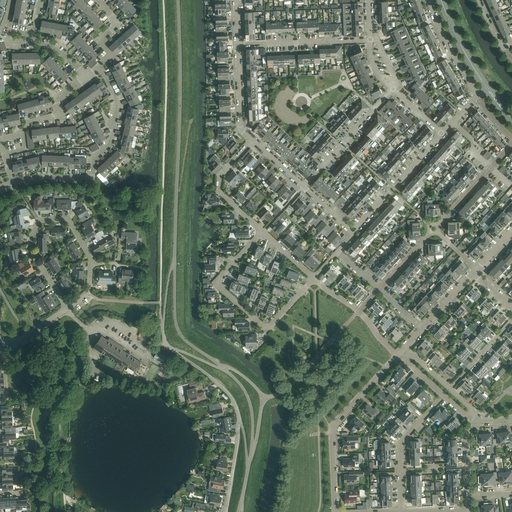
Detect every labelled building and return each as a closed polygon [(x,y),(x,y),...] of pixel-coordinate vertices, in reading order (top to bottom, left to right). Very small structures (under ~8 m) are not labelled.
[(82,0),(80,0),(74,6),(78,10),(85,3),(82,0)] [(127,0),(123,0),(118,5),(122,9),(129,2),(127,0)] [(129,2),(122,9),(125,13),(133,6),(129,2)] [(497,2),(489,6),(491,11),(499,7),(497,2)] [(85,3),(78,10),(81,14),(89,7),(85,3)] [(421,4),(412,7),(414,12),(423,9),(421,4)] [(133,6),(125,13),(129,17),(136,10),(133,6)] [(213,13),(213,14),(225,14),(225,11),(226,11),(226,8),(227,8),(227,6),(215,6),(215,8),(215,13),(213,13)] [(89,7),(81,14),(85,18),(92,11),(89,7)] [(499,7),(491,11),(493,16),(501,12),(499,7)] [(423,9),(414,12),(416,18),(425,14),(423,9)] [(92,11),(85,18),(88,22),(96,15),(92,11)] [(501,12),(493,16),(496,21),(503,17),(501,12)] [(225,14),(213,14),(213,15),(215,15),(216,20),(216,22),(228,22),(228,19),(227,19),(227,16),(225,16),(225,14)] [(425,14),(416,18),(418,23),(419,26),(426,23),(425,20),(427,20),(425,14)] [(96,15),(88,22),(92,26),(99,19),(96,15)] [(503,17),(496,21),(498,26),(506,22),(503,17)] [(99,19),(92,26),(96,30),(103,23),(99,19)] [(214,29),(214,30),(226,30),(226,27),(227,27),(227,24),(228,24),(228,22),(216,22),(216,24),(216,29),(214,29)] [(389,22),(380,23),(380,25),(384,25),(384,32),(385,35),(394,30),(393,27),(392,22),(388,22),(389,22)] [(506,22),(498,26),(500,31),(508,27),(506,22)] [(426,23),(419,26),(420,29),(423,34),(431,30),(429,25),(427,26),(426,23)] [(134,25),(130,29),(137,36),(141,32),(134,25)] [(394,30),(385,35),(386,37),(392,34),(394,38),(407,32),(404,26),(394,30)] [(508,27),(500,31),(503,36),(510,32),(508,27)] [(130,29),(126,32),(133,40),(137,36),(130,29)] [(226,30),(214,30),(214,31),(216,31),(216,36),(217,36),(217,38),(228,38),(228,35),(227,36),(227,32),(226,33),(226,30)] [(431,30),(423,34),(425,39),(434,35),(431,30)] [(126,32),(122,36),(129,43),(133,40),(126,32)] [(389,44),(391,46),(410,37),(407,32),(394,38),(395,41),(389,44)] [(71,41),(75,45),(83,39),(79,34),(71,41)] [(434,35),(425,39),(427,44),(436,40),(434,35)] [(122,36),(118,40),(125,47),(129,43),(122,36)] [(410,37),(391,46),(392,49),(398,46),(399,49),(412,43),(410,37)] [(215,45),(215,46),(227,46),(226,43),(228,43),(228,40),(229,40),(228,38),(217,38),(217,40),(216,40),(217,45),(215,45)] [(83,39),(75,45),(79,49),(86,43),(83,39)] [(118,40),(114,43),(121,51),(125,47),(118,40)] [(436,40),(427,44),(430,48),(438,44),(436,40)] [(86,43),(79,49),(83,53),(90,46),(86,43)] [(121,51),(114,43),(110,47),(117,54),(121,51)] [(395,55),(396,58),(415,49),(412,43),(399,49),(401,53),(395,55)] [(438,44),(430,48),(432,53),(441,49),(438,44)] [(351,48),(354,55),(362,51),(360,46),(357,48),(356,45),(351,48)] [(90,46),(83,53),(86,57),(94,50),(90,46)] [(227,46),(215,46),(215,47),(217,47),(217,52),(217,54),(229,54),(229,51),(228,52),(228,48),(227,49),(227,46)] [(415,49),(396,58),(397,61),(403,58),(405,61),(418,55),(415,49)] [(441,49),(432,53),(432,54),(434,59),(436,61),(442,58),(441,56),(443,54),(441,49)] [(94,50),(86,57),(90,61),(91,61),(93,59),(98,55),(94,50)] [(350,57),(352,61),(360,58),(359,55),(363,53),(362,51),(354,55),(350,57)] [(215,61),(215,62),(227,62),(227,59),(228,59),(228,56),(229,56),(229,54),(217,54),(217,56),(217,61),(215,61)] [(43,63),(46,67),(54,61),(51,57),(52,58),(54,56),(53,55),(50,57),(43,63)] [(400,67),(401,70),(421,61),(418,55),(405,61),(406,64),(400,67)] [(360,58),(352,61),(355,66),(366,61),(365,59),(362,60),(360,58)] [(442,58),(436,61),(437,64),(440,69),(448,64),(445,59),(443,61),(442,58)] [(54,61),(46,67),(50,71),(60,63),(58,61),(56,63),(57,64),(54,61)] [(366,61),(355,66),(357,71),(365,67),(364,65),(367,63),(366,61)] [(421,61),(401,70),(403,72),(409,69),(410,73),(423,67),(421,61)] [(227,62),(215,62),(215,63),(217,63),(218,68),(218,70),(230,70),(230,67),(229,67),(229,64),(227,64),(227,62)] [(60,63),(50,71),(54,75),(61,69),(58,65),(60,66),(61,64),(60,63)] [(110,67),(113,72),(122,68),(119,63),(110,67)] [(448,64),(440,69),(443,74),(451,69),(448,64)] [(365,67),(357,71),(359,75),(370,70),(369,68),(366,69),(365,67)] [(406,79),(407,81),(416,77),(426,73),(423,67),(410,73),(412,76),(406,79)] [(122,68),(113,72),(115,77),(124,73),(122,68)] [(61,69),(54,75),(57,79),(67,71),(65,69),(64,71),(65,72),(64,72),(61,69)] [(451,69),(443,74),(445,78),(454,74),(451,69)] [(216,77),(216,78),(228,78),(228,75),(229,75),(229,72),(230,72),(230,70),(218,70),(218,72),(218,77),(216,77)] [(370,70),(359,75),(361,80),(369,76),(368,74),(371,72),(370,70)] [(67,71),(57,79),(61,84),(69,77),(68,76),(68,77),(65,73),(67,74),(69,72),(67,71)] [(124,73),(115,77),(118,82),(127,77),(124,73)] [(454,74),(445,78),(448,83),(456,78),(454,74)] [(127,77),(118,82),(120,87),(129,82),(132,81),(129,76),(127,77)] [(369,76),(361,80),(363,85),(375,79),(374,77),(370,79),(369,76)] [(416,77),(407,81),(408,84),(413,89),(411,92),(413,93),(419,87),(421,84),(417,80),(416,77)] [(228,78),(216,78),(216,79),(218,79),(218,84),(219,84),(219,86),(230,86),(230,83),(229,83),(229,80),(228,81),(228,78)] [(456,78),(448,83),(451,88),(459,83),(456,78)] [(375,79),(363,85),(365,89),(373,85),(372,83),(376,81),(375,79)] [(101,80),(96,83),(102,92),(107,88),(101,80)] [(129,82),(120,87),(123,92),(124,91),(132,87),(129,82)] [(96,83),(92,87),(98,95),(102,92),(96,83)] [(459,83),(451,88),(453,92),(462,88),(459,83)] [(373,85),(365,89),(368,94),(372,92),(380,88),(379,86),(374,88),(373,85)] [(124,91),(126,96),(135,91),(133,86),(132,87),(124,91)] [(217,93),(217,94),(229,94),(229,91),(230,91),(230,88),(231,88),(230,86),(219,86),(219,88),(218,88),(219,93),(217,93)] [(92,87),(87,90),(93,98),(98,95),(92,87)] [(419,87),(413,93),(415,95),(412,98),(414,100),(422,90),(419,87)] [(372,92),(375,99),(380,97),(379,94),(382,93),(380,88),(372,92)] [(462,88),(453,92),(458,100),(464,96),(462,94),(465,93),(462,88)] [(87,90),(83,93),(89,101),(93,98),(87,90)] [(422,90),(414,100),(416,101),(418,98),(420,100),(426,94),(422,90)] [(135,91),(126,96),(129,101),(138,96),(135,91)] [(83,93),(79,96),(84,104),(89,101),(83,93)] [(229,94),(217,94),(217,95),(219,95),(219,100),(219,102),(231,102),(231,99),(230,99),(230,96),(229,96),(229,94)] [(426,94),(420,100),(422,102),(420,105),(421,106),(430,97),(426,94)] [(50,96),(44,98),(47,107),(52,106),(50,96)] [(79,96),(74,99),(80,107),(84,104),(79,96)] [(138,96),(129,101),(131,106),(140,101),(138,96)] [(430,97),(421,106),(423,108),(426,105),(428,107),(434,101),(430,97)] [(74,99),(70,102),(76,111),(80,107),(74,99)] [(361,99),(357,104),(364,110),(366,112),(370,108),(361,99)] [(379,112),(383,115),(396,101),(394,100),(392,103),(389,100),(379,112)] [(396,101),(383,115),(387,119),(397,108),(395,105),(397,103),(396,101)] [(76,111),(70,102),(65,106),(71,114),(76,111)] [(217,109),(217,110),(229,110),(229,107),(230,107),(230,104),(231,104),(231,102),(219,102),(219,104),(219,109),(217,109)] [(26,113),(24,103),(18,105),(21,114),(26,113)] [(447,103),(443,107),(450,114),(454,109),(447,103)] [(357,104),(354,108),(361,114),(364,110),(357,104)] [(397,108),(387,119),(391,123),(404,109),(402,107),(400,110),(397,108)] [(443,107),(440,111),(447,118),(450,114),(443,107)] [(354,108),(350,112),(357,118),(361,114),(354,108)] [(404,109),(391,123),(395,126),(405,115),(402,113),(405,110),(404,109)] [(229,110),(217,110),(217,111),(219,111),(220,116),(220,118),(232,118),(232,115),(231,115),(231,112),(229,112),(229,110)] [(440,111),(436,115),(443,122),(447,118),(440,111)] [(471,118),(475,122),(482,115),(478,111),(471,118)] [(343,112),(339,117),(346,123),(350,119),(346,116),(346,115),(343,112)] [(350,112),(346,115),(346,116),(350,119),(353,122),(357,118),(350,112)] [(85,118),(87,124),(96,119),(94,114),(85,118)] [(259,114),(249,115),(249,116),(250,126),(256,123),(259,121),(259,120),(259,114)] [(373,119),(375,120),(382,127),(385,129),(390,123),(388,121),(386,122),(377,114),(373,119)] [(405,115),(395,126),(399,130),(411,116),(410,115),(408,117),(405,115)] [(443,122),(436,115),(432,119),(439,126),(443,122)] [(482,115),(475,122),(478,126),(485,119),(482,115)] [(411,116),(399,130),(403,134),(413,122),(410,120),(413,117),(411,116)] [(339,117),(336,121),(343,127),(346,123),(339,117)] [(220,120),(218,121),(218,126),(220,126),(230,126),(230,123),(231,123),(231,120),(232,120),(232,118),(220,118),(220,120)] [(96,119),(87,124),(90,128),(99,124),(96,119)] [(330,123),(332,124),(339,131),(343,127),(336,121),(334,119),(330,123)] [(485,119),(478,126),(482,130),(489,123),(485,119)] [(375,120),(372,124),(379,131),(382,127),(375,120)] [(259,121),(256,123),(250,126),(257,133),(258,134),(264,127),(260,123),(259,121)] [(489,123),(482,130),(485,134),(492,127),(489,123)] [(99,124),(90,128),(92,133),(101,129),(99,124)] [(339,131),(332,124),(328,129),(335,135),(339,131)] [(372,124),(368,128),(375,135),(379,131),(372,124)] [(426,126),(422,130),(429,136),(433,132),(426,126)] [(264,127),(258,134),(262,137),(268,130),(264,127)] [(492,127),(485,134),(489,138),(496,131),(492,127)] [(364,132),(368,135),(371,139),(372,138),(375,135),(368,128),(364,132)] [(101,129),(92,133),(94,138),(103,134),(101,129)] [(217,133),(217,134),(217,138),(221,142),(220,143),(223,146),(228,141),(224,138),(225,137),(227,137),(228,136),(228,129),(218,129),(218,133),(217,133)] [(268,130),(262,137),(266,141),(272,134),(268,130)] [(422,130),(419,134),(426,140),(429,136),(422,130)] [(326,131),(322,135),(329,142),(333,137),(326,131)] [(496,131),(489,138),(493,142),(500,135),(496,131)] [(457,132),(453,136),(460,142),(464,138),(457,132)] [(103,134),(94,138),(97,143),(106,139),(103,134)] [(122,139),(132,142),(135,142),(137,137),(134,136),(124,134),(122,139)] [(272,134),(266,141),(269,144),(270,145),(276,138),(272,134)] [(419,134),(415,138),(422,144),(426,140),(419,134)] [(322,135),(319,139),(325,146),(329,142),(322,135)] [(368,135),(364,139),(371,146),(375,141),(372,138),(371,139),(368,135)] [(500,135),(493,142),(496,146),(503,139),(500,135)] [(453,136),(449,140),(456,146),(460,142),(453,136)] [(232,137),(228,142),(230,144),(227,147),(233,152),(239,145),(234,140),(235,139),(232,137)] [(276,138),(270,145),(271,145),(274,148),(280,141),(276,138)] [(415,138),(412,142),(411,142),(416,146),(418,149),(422,144),(415,138)] [(319,139),(315,143),(322,150),(322,149),(325,146),(319,139)] [(364,139),(360,143),(367,150),(371,146),(364,139)] [(409,139),(405,144),(412,150),(416,146),(411,142),(412,142),(409,139)] [(503,139),(496,146),(500,150),(507,143),(503,139)] [(456,146),(449,140),(446,144),(453,150),(456,146)] [(280,141),(274,148),(278,152),(284,145),(280,141)] [(315,143),(311,147),(319,154),(322,150),(322,149),(322,150),(315,143)] [(360,143),(357,147),(364,154),(367,150),(360,143)] [(405,144),(401,148),(408,154),(412,150),(405,144)] [(453,150),(446,144),(442,148),(449,154),(453,150)] [(284,145),(278,152),(281,155),(282,156),(288,149),(284,145)] [(396,150),(398,152),(405,158),(408,154),(401,148),(400,146),(396,150)] [(319,154),(311,147),(307,151),(315,158),(319,154)] [(364,154),(357,147),(353,151),(360,158),(364,154)] [(442,148),(438,152),(445,158),(449,154),(442,148)] [(245,165),(246,165),(254,157),(250,153),(253,151),(250,149),(242,158),(244,160),(243,161),(246,164),(245,165)] [(288,149),(282,156),(282,157),(283,156),(286,159),(292,152),(288,149)] [(118,151),(114,154),(121,162),(125,158),(118,151)] [(292,152),(286,159),(290,163),(296,156),(292,152)] [(398,152),(394,155),(401,162),(405,158),(398,152)] [(438,152),(435,156),(442,162),(445,158),(438,152)] [(114,154),(110,158),(117,166),(121,162),(114,154)] [(214,154),(209,161),(212,164),(209,168),(215,173),(221,167),(218,164),(221,160),(214,154)] [(351,154),(347,158),(354,164),(358,160),(351,154)] [(394,155),(390,159),(397,166),(401,162),(394,155)] [(296,156),(290,163),(293,166),(294,167),(300,160),(296,156)] [(435,156),(431,160),(438,166),(442,162),(435,156)] [(254,157),(246,165),(246,166),(247,165),(250,168),(251,167),(253,169),(262,159),(260,157),(257,160),(254,157)] [(110,158),(106,162),(113,169),(117,166),(110,158)] [(347,158),(343,162),(350,168),(354,164),(347,158)] [(262,159),(253,169),(255,171),(254,172),(257,175),(257,176),(265,167),(262,164),(264,161),(262,159)] [(390,159),(387,163),(394,170),(397,166),(390,159)] [(300,160),(294,167),(294,168),(295,167),(298,170),(304,163),(300,160)] [(431,160),(427,164),(434,170),(438,166),(431,160)] [(106,162),(102,165),(109,173),(113,169),(106,162)] [(343,162),(340,166),(347,172),(350,168),(343,162)] [(304,163),(298,170),(302,174),(308,167),(304,163)] [(387,163),(383,167),(390,174),(394,170),(387,163)] [(427,164),(424,168),(431,174),(434,170),(427,164)] [(109,173),(102,165),(98,169),(105,177),(109,173)] [(339,165),(336,169),(343,176),(347,172),(340,166),(339,165)] [(390,174),(383,167),(381,165),(377,169),(380,171),(377,174),(382,178),(384,176),(386,178),(390,174)] [(472,165),(468,170),(475,176),(477,174),(479,171),(472,165)] [(265,167),(257,176),(258,176),(259,176),(262,179),(263,177),(265,179),(273,170),(271,168),(269,170),(265,167)] [(308,167),(302,174),(306,178),(312,171),(308,167)] [(424,168),(420,172),(427,178),(431,174),(424,168)] [(343,176),(336,169),(332,174),(339,180),(343,176)] [(245,177),(239,173),(238,175),(233,170),(225,179),(232,185),(239,178),(242,180),(245,177)] [(273,170),(265,179),(267,181),(266,182),(269,185),(268,186),(269,187),(277,178),(273,175),(276,172),(273,170)] [(468,170),(465,173),(471,180),(473,178),(474,178),(475,176),(468,170)] [(420,172),(416,176),(423,182),(427,178),(420,172)] [(465,173),(461,177),(468,184),(471,180),(465,173)] [(375,176),(369,183),(376,189),(380,185),(378,183),(380,181),(375,176)] [(416,176),(413,180),(420,186),(423,182),(416,176)] [(313,184),(317,188),(323,181),(319,177),(313,184)] [(461,177),(457,181),(464,188),(468,184),(461,177)] [(277,178),(269,187),(270,186),(273,189),(271,190),(274,193),(276,190),(285,180),(283,178),(280,181),(277,178)] [(285,180),(276,190),(278,192),(277,193),(280,196),(280,197),(288,188),(285,185),(287,182),(285,180)] [(413,180),(409,184),(416,190),(420,186),(413,180)] [(486,182),(484,184),(491,190),(495,186),(488,180),(486,182)] [(323,181),(317,188),(321,192),(327,185),(323,181)] [(457,181),(454,185),(460,192),(464,188),(457,181)] [(369,183),(366,187),(373,193),(376,189),(369,183)] [(409,184),(405,188),(412,194),(416,190),(409,184)] [(483,186),(481,188),(487,194),(491,190),(484,184),(482,186),(483,186)] [(327,185),(321,192),(325,195),(331,188),(327,185)] [(454,185),(450,189),(457,195),(460,192),(454,185)] [(366,187),(362,190),(369,197),(373,193),(366,187)] [(288,188),(280,197),(281,198),(281,197),(285,200),(286,199),(288,201),(297,191),(294,189),(292,191),(288,188)] [(331,188),(325,195),(329,199),(335,192),(331,188)] [(412,194),(405,188),(401,192),(403,194),(401,196),(406,201),(412,194)] [(448,188),(445,192),(453,199),(457,195),(450,189),(448,188)] [(489,196),(487,194),(481,188),(477,192),(484,198),(486,200),(489,196)] [(362,190),(358,194),(365,201),(369,197),(362,190)] [(234,197),(241,204),(246,198),(239,191),(234,197)] [(453,199),(445,192),(444,191),(440,195),(442,197),(450,204),(450,203),(453,199)] [(335,192),(329,199),(333,203),(340,196),(335,192)] [(484,198),(477,192),(474,196),(480,202),(482,204),(486,200),(484,198)] [(211,194),(205,194),(205,197),(207,197),(207,202),(210,202),(210,205),(220,204),(220,203),(224,203),(219,199),(218,199),(218,198),(216,198),(216,197),(211,197),(211,194)] [(358,194),(355,198),(362,205),(365,201),(358,194)] [(295,211),(296,211),(304,203),(300,199),(303,197),(300,195),(292,204),(294,206),(293,207),(296,210),(295,211)] [(474,196),(470,200),(476,206),(478,208),(482,204),(480,202),(474,196)] [(54,207),(54,199),(50,199),(50,201),(41,202),(41,197),(35,197),(35,202),(34,202),(35,210),(50,210),(50,207),(54,207)] [(355,198),(351,202),(358,209),(362,205),(355,198)] [(395,199),(391,203),(398,209),(404,203),(399,198),(397,200),(395,199)] [(71,200),(57,200),(57,210),(71,209),(71,208),(71,202),(71,200)] [(470,200),(466,204),(473,210),(476,206),(470,200)] [(79,201),(76,206),(78,208),(79,209),(84,207),(82,203),(79,201)] [(250,201),(245,207),(252,214),(257,208),(250,201)] [(351,202),(347,206),(354,213),(358,209),(351,202)] [(304,203),(296,211),(296,212),(297,211),(300,214),(301,213),(303,215),(312,205),(310,203),(307,206),(304,203)] [(391,203),(388,207),(395,213),(398,209),(391,203)] [(439,204),(433,204),(433,216),(440,215),(440,211),(443,210),(442,203),(439,203),(439,204)] [(433,216),(433,204),(426,205),(426,204),(423,204),(423,211),(426,211),(426,216),(433,216)] [(466,204),(463,208),(469,214),(473,210),(466,204)] [(312,205),(303,215),(305,217),(304,218),(308,221),(307,221),(307,222),(315,213),(312,210),(314,207),(312,205)] [(84,207),(79,209),(77,211),(82,221),(88,218),(89,218),(89,217),(90,216),(84,206),(84,207)] [(354,213),(347,206),(344,211),(351,217),(354,213)] [(511,209),(508,206),(503,211),(511,219),(511,218),(511,209)] [(388,207),(384,211),(391,217),(395,213),(388,207)] [(17,228),(22,227),(28,226),(28,223),(24,223),(23,216),(31,215),(26,208),(19,209),(14,219),(15,225),(16,225),(17,228)] [(265,218),(269,221),(273,217),(269,214),(270,213),(265,208),(258,215),(263,220),(265,218)] [(469,214),(463,208),(459,212),(458,212),(466,219),(466,218),(469,214)] [(229,211),(222,211),(222,219),(223,219),(224,219),(224,223),(234,223),(234,214),(230,214),(229,214),(229,211)] [(384,211),(380,215),(387,221),(391,217),(384,211)] [(503,211),(499,216),(507,224),(511,219),(503,211)] [(315,213),(307,222),(308,222),(309,222),(312,225),(313,223),(315,225),(323,216),(321,214),(319,216),(315,213)] [(380,215),(377,219),(384,225),(387,221),(380,215)] [(323,216),(315,225),(317,227),(316,228),(319,231),(318,232),(319,232),(327,224),(323,221),(326,218),(323,216)] [(499,216),(494,221),(502,229),(507,224),(499,216)] [(278,217),(274,222),(276,224),(272,228),(278,234),(279,233),(280,234),(281,234),(282,233),(282,232),(282,231),(281,230),(285,226),(283,223),(284,222),(278,217)] [(92,219),(83,224),(85,227),(82,229),(88,238),(98,233),(98,232),(96,234),(90,224),(94,222),(92,219)] [(377,219),(373,223),(380,229),(384,225),(377,219)] [(448,222),(448,229),(459,229),(459,222),(460,222),(460,219),(453,219),(453,222),(448,222)] [(408,223),(409,230),(420,230),(420,223),(415,223),(415,220),(407,220),(407,223),(408,223)] [(494,221),(489,226),(497,234),(502,229),(494,221)] [(373,223),(369,227),(376,233),(380,229),(373,223)] [(327,224),(319,232),(319,233),(320,232),(323,235),(324,234),(326,236),(335,226),(333,224),(330,227),(327,224)] [(241,225),(231,226),(232,231),(234,233),(236,233),(236,237),(249,237),(249,228),(241,228),(241,225)] [(335,226),(326,236),(328,238),(327,239),(330,242),(330,243),(338,234),(335,231),(337,228),(335,226)] [(489,226),(485,231),(493,239),(497,234),(489,226)] [(22,227),(17,228),(9,230),(9,233),(11,233),(12,239),(10,240),(10,244),(23,242),(22,238),(21,238),(20,231),(23,231),(22,227)] [(46,227),(46,232),(47,232),(50,235),(52,235),(52,236),(66,235),(65,231),(66,231),(66,230),(65,230),(65,228),(52,228),(52,227),(46,227)] [(369,227),(366,231),(373,237),(376,233),(369,227)] [(292,231),(290,228),(283,236),(285,238),(282,241),(289,248),(295,241),(289,235),(292,231)] [(459,229),(448,229),(449,237),(453,236),(453,239),(461,239),(461,236),(460,236),(459,229)] [(420,230),(409,230),(409,237),(408,237),(408,240),(416,240),(415,237),(420,237),(420,230)] [(366,231),(362,235),(369,241),(373,237),(366,231)] [(485,231),(480,237),(488,244),(493,239),(485,231)] [(122,232),(122,240),(127,240),(126,249),(136,250),(136,244),(137,233),(122,232)] [(107,233),(98,238),(101,242),(92,247),(92,245),(91,246),(96,253),(104,248),(103,245),(108,243),(110,246),(115,243),(111,236),(109,237),(107,233)] [(47,238),(47,234),(40,234),(40,238),(39,238),(39,251),(46,251),(46,238),(47,238)] [(338,234),(330,243),(331,243),(335,246),(336,245),(338,247),(347,237),(344,235),(342,237),(338,234)] [(362,235),(358,239),(365,245),(369,241),(362,235)] [(480,237),(475,242),(483,249),(488,244),(480,237)] [(358,239),(355,243),(362,249),(365,245),(358,239)] [(403,239),(400,243),(407,250),(410,246),(411,246),(406,241),(403,239)] [(72,243),(71,241),(64,244),(66,247),(67,247),(74,259),(81,255),(73,243),(72,243)] [(298,241),(294,246),(296,248),(293,251),(300,258),(305,253),(300,248),(303,245),(298,241)] [(227,245),(224,245),(224,253),(234,253),(234,245),(239,245),(239,242),(227,242),(227,245)] [(475,242),(471,247),(479,254),(483,249),(475,242)] [(355,243),(351,247),(358,253),(362,249),(355,243)] [(400,243),(396,247),(403,254),(407,250),(400,243)] [(436,255),(435,244),(428,244),(428,249),(425,249),(426,257),(429,256),(429,255),(436,255)] [(442,244),(435,244),(436,255),(443,255),(443,256),(446,256),(445,248),(443,248),(442,244)] [(254,257),(260,259),(261,255),(263,255),(265,252),(263,251),(264,248),(258,246),(257,249),(256,249),(255,252),(256,252),(254,257)] [(349,253),(347,255),(355,262),(360,255),(358,253),(351,247),(347,251),(349,253)] [(396,247),(393,251),(400,258),(403,254),(396,247)] [(479,254),(471,247),(466,252),(465,251),(463,253),(468,258),(470,256),(474,260),(479,254)] [(19,248),(11,250),(13,261),(21,260),(19,248)] [(308,258),(305,262),(314,270),(319,265),(310,256),(315,251),(312,249),(306,256),(308,258)] [(391,253),(389,255),(396,262),(400,258),(393,251),(391,253)] [(262,264),(268,266),(270,262),(272,263),(273,260),(271,259),(272,256),(266,253),(265,257),(264,256),(263,259),(264,259),(262,264)] [(420,255),(416,258),(423,265),(427,261),(420,254),(420,255)] [(511,259),(506,254),(503,258),(509,265),(511,261),(511,259)] [(53,255),(47,259),(49,261),(47,263),(54,274),(56,273),(57,273),(57,272),(61,270),(54,259),(55,258),(53,255)] [(389,255),(386,259),(392,266),(396,262),(389,255)] [(459,259),(454,264),(462,272),(467,267),(464,264),(466,261),(460,256),(458,259),(459,259)] [(205,269),(205,270),(206,270),(206,274),(216,274),(215,265),(214,265),(214,262),(217,262),(217,258),(209,258),(209,265),(205,265),(205,269)] [(416,258),(413,262),(419,268),(423,265),(416,258)] [(503,258),(499,262),(506,269),(509,265),(503,258)] [(386,259),(382,263),(389,270),(392,266),(386,259)] [(270,272),(276,274),(278,270),(280,270),(281,267),(279,266),(280,263),(274,261),(273,264),(272,267),(270,272)] [(23,262),(16,267),(18,270),(21,268),(26,276),(34,271),(29,262),(24,265),(23,262)] [(413,262),(409,266),(416,272),(419,268),(413,262)] [(499,262),(495,266),(502,273),(506,269),(499,262)] [(382,263),(378,267),(385,274),(387,272),(389,270),(382,263)] [(454,264),(449,270),(458,277),(462,272),(454,264)] [(254,266),(251,265),(250,267),(247,265),(245,271),(248,272),(248,273),(250,274),(251,274),(255,275),(258,269),(253,268),(254,266)] [(409,266),(406,270),(412,276),(416,272),(409,266)] [(493,268),(491,270),(498,276),(502,273),(495,266),(494,268),(493,268)] [(74,267),(73,277),(75,277),(75,281),(83,281),(83,271),(80,270),(80,267),(74,267)] [(385,274),(378,267),(375,272),(381,278),(383,275),(384,276),(385,274)] [(330,268),(324,275),(327,278),(331,282),(338,275),(334,272),(334,271),(330,268)] [(125,281),(127,281),(128,270),(122,270),(122,274),(119,274),(119,283),(120,283),(121,285),(123,285),(125,283),(125,281)] [(128,270),(127,281),(130,281),(130,284),(131,285),(133,286),(135,284),(136,284),(136,275),(133,275),(133,270),(128,270)] [(289,270),(287,276),(291,278),(290,280),(294,281),(295,279),(298,280),(300,274),(297,273),(294,272),(289,270)] [(406,270),(402,274),(408,280),(412,276),(406,270)] [(449,270),(445,275),(453,282),(458,277),(449,270)] [(498,276),(491,270),(490,272),(488,275),(495,281),(498,276)] [(99,280),(112,281),(112,283),(115,283),(116,276),(112,276),(113,272),(99,272),(99,274),(99,275),(99,276),(98,276),(97,277),(97,279),(98,280),(99,280)] [(64,273),(58,277),(59,280),(58,281),(66,292),(72,288),(65,277),(66,276),(64,273)] [(247,274),(243,273),(243,275),(239,274),(237,280),(240,281),(243,282),(248,284),(250,278),(246,276),(247,274)] [(402,274),(398,278),(405,284),(408,280),(402,274)] [(445,275),(440,280),(448,287),(453,282),(445,275)] [(31,278),(26,282),(28,285),(31,282),(37,292),(45,287),(38,277),(33,281),(31,278)] [(344,277),(338,284),(341,287),(345,291),(352,284),(348,280),(347,280),(344,277)] [(396,280),(394,282),(401,288),(405,284),(398,278),(396,280)] [(282,279),(279,284),(284,286),(283,288),(286,289),(287,287),(290,288),(292,283),(289,281),(287,280),(286,280),(282,279)] [(440,280),(435,285),(444,292),(448,287),(440,280)] [(239,282),(236,281),(235,283),(232,282),(230,288),(233,289),(235,291),(235,290),(240,292),(242,286),(238,284),(239,282)] [(401,288),(394,282),(392,284),(393,284),(391,286),(397,292),(401,288)] [(369,285),(365,289),(370,294),(374,290),(369,285)] [(435,285),(431,290),(439,298),(444,292),(435,285)] [(358,286),(351,293),(352,293),(355,295),(354,296),(359,300),(361,298),(363,300),(367,295),(365,293),(362,289),(361,288),(361,289),(358,286)] [(274,287),(272,293),(276,294),(275,296),(279,297),(279,295),(283,297),(285,291),(282,290),(282,289),(279,288),(279,289),(274,287)] [(467,294),(470,297),(471,298),(475,301),(481,294),(477,290),(476,290),(474,287),(473,287),(471,290),(467,294)] [(250,292),(248,295),(250,296),(249,299),(255,301),(256,298),(257,298),(258,295),(257,295),(259,290),(253,288),(252,292),(250,292)] [(212,289),(205,290),(205,293),(208,293),(209,303),(212,302),(212,299),(217,299),(217,292),(212,292),(212,289)] [(431,290),(426,295),(434,303),(439,298),(431,290)] [(43,292),(35,297),(38,301),(40,300),(44,307),(43,308),(45,312),(56,305),(49,294),(46,296),(43,292)] [(426,295),(421,300),(430,308),(434,303),(426,295)] [(258,299),(257,303),(259,303),(257,306),(263,309),(264,306),(265,306),(266,303),(265,303),(267,298),(261,296),(260,300),(258,299)] [(486,299),(480,306),(483,309),(487,313),(494,305),(489,301),(489,302),(486,299)] [(421,300),(417,305),(425,313),(430,308),(421,300)] [(375,302),(369,309),(372,312),(376,316),(379,314),(381,316),(383,313),(381,311),(383,309),(379,305),(378,305),(375,302)] [(266,307),(265,310),(267,311),(266,314),(271,316),(273,313),(274,311),(274,310),(275,306),(270,303),(268,308),(266,307)] [(468,308),(463,303),(454,313),(459,318),(461,316),(462,316),(465,313),(464,312),(468,308)] [(228,304),(219,305),(219,310),(221,310),(222,312),(222,313),(223,313),(223,316),(234,316),(233,308),(229,308),(228,307),(228,304)] [(425,313),(417,305),(412,310),(411,310),(409,312),(415,317),(417,315),(420,318),(425,313)] [(499,310),(492,317),(495,320),(496,321),(500,324),(507,317),(502,313),(499,311),(499,310)] [(385,315),(379,322),(382,325),(386,329),(393,322),(389,318),(388,317),(388,318),(385,315)] [(451,316),(444,324),(449,329),(451,327),(452,327),(455,324),(454,323),(456,321),(451,316)] [(244,319),(235,319),(235,325),(236,331),(239,331),(249,330),(249,322),(244,322),(244,319)] [(479,333),(479,334),(477,336),(482,341),(484,338),(491,331),(486,326),(483,323),(481,325),(483,327),(480,330),(481,331),(479,333)] [(448,330),(443,325),(434,335),(439,340),(441,338),(442,338),(445,335),(444,334),(448,330)] [(395,328),(389,335),(392,337),(392,338),(396,342),(403,335),(399,331),(398,330),(395,328)] [(247,339),(244,342),(247,345),(246,346),(246,347),(252,347),(253,349),(257,349),(257,346),(256,345),(259,341),(256,339),(257,338),(257,334),(252,334),(250,336),(246,336),(246,338),(247,339)] [(102,336),(94,348),(106,356),(100,364),(113,373),(116,368),(121,372),(126,365),(135,372),(141,363),(123,350),(124,348),(109,338),(108,340),(102,336)] [(471,342),(467,347),(472,352),(481,342),(476,337),(474,339),(473,338),(470,341),(471,342)] [(424,340),(418,347),(418,348),(421,350),(421,351),(425,355),(432,347),(428,344),(428,343),(427,343),(424,340)] [(510,346),(505,341),(496,352),(501,356),(503,354),(504,355),(507,352),(506,351),(510,346)] [(461,353),(457,358),(462,363),(471,353),(466,348),(464,350),(463,349),(460,352),(461,353)] [(166,357),(157,352),(154,358),(163,362),(166,357)] [(433,352),(428,357),(438,367),(443,361),(441,359),(442,358),(439,355),(438,356),(433,352)] [(500,357),(495,352),(486,362),(491,367),(493,365),(494,366),(497,363),(496,362),(500,357)] [(490,368),(485,363),(476,374),(481,378),(483,376),(484,377),(487,374),(486,373),(490,368)] [(448,366),(443,371),(451,378),(456,373),(453,371),(454,370),(451,367),(450,368),(448,366)] [(397,381),(394,384),(394,383),(391,386),(395,390),(405,379),(405,380),(402,377),(406,373),(403,371),(400,369),(397,372),(397,373),(393,378),(397,381)] [(462,379),(458,384),(468,394),(469,392),(472,389),(472,388),(470,386),(471,385),(468,382),(467,383),(462,379)] [(190,388),(186,389),(189,399),(187,399),(188,403),(192,402),(196,401),(196,402),(200,401),(200,400),(206,398),(204,392),(198,394),(196,388),(202,387),(201,382),(196,383),(196,381),(189,383),(190,388)] [(411,385),(409,383),(404,388),(411,395),(420,386),(415,381),(411,385)] [(482,393),(477,389),(470,396),(472,397),(472,396),(473,397),(473,398),(476,400),(475,401),(480,405),(487,398),(483,394),(482,393)] [(380,390),(375,396),(378,399),(377,399),(379,401),(380,401),(383,403),(385,400),(387,400),(390,403),(394,398),(389,394),(387,396),(380,390)] [(417,397),(415,399),(420,404),(421,403),(425,406),(430,400),(429,400),(431,397),(431,396),(430,396),(430,395),(429,395),(428,394),(428,393),(424,390),(417,397)] [(407,404),(414,410),(416,408),(409,402),(407,404)] [(362,410),(370,417),(376,412),(377,413),(379,411),(375,407),(373,409),(367,404),(362,410)] [(220,409),(220,406),(210,408),(210,411),(212,411),(213,417),(223,415),(222,409),(220,409)] [(401,411),(404,413),(411,420),(415,415),(411,412),(413,410),(408,406),(407,408),(404,408),(401,411)] [(439,410),(440,409),(430,419),(433,422),(437,418),(441,422),(444,418),(445,419),(449,414),(447,412),(447,411),(445,409),(442,412),(439,410)] [(399,416),(397,419),(401,423),(403,421),(407,424),(411,420),(404,413),(400,417),(399,416)] [(220,432),(230,430),(229,426),(230,426),(230,424),(231,424),(230,417),(216,419),(217,423),(221,423),(222,428),(219,428),(220,432)] [(350,425),(347,428),(352,432),(356,428),(358,430),(364,424),(356,417),(350,423),(351,424),(350,425)] [(449,420),(445,424),(451,430),(455,426),(457,428),(461,423),(455,418),(451,423),(449,420)] [(396,422),(392,426),(399,432),(403,428),(399,425),(401,423),(397,419),(395,421),(396,422)] [(399,432),(392,426),(388,430),(387,429),(385,431),(389,436),(391,434),(395,437),(399,432)] [(508,430),(503,431),(505,443),(511,442),(511,443),(511,442),(511,436),(511,437),(510,432),(508,433),(508,430)] [(498,439),(495,439),(496,445),(499,445),(499,444),(505,443),(503,431),(499,431),(500,434),(498,434),(498,439)] [(486,445),(486,432),(481,433),(482,435),(480,435),(480,436),(476,436),(476,443),(480,443),(480,445),(486,445)] [(490,432),(486,432),(486,445),(492,444),(492,446),(496,445),(495,439),(492,439),(492,435),(490,435),(490,432)] [(213,433),(213,439),(213,440),(214,441),(220,441),(220,442),(231,443),(231,439),(229,439),(229,436),(226,436),(226,435),(213,433)] [(351,440),(343,440),(343,448),(355,448),(355,440),(358,440),(358,436),(351,437),(351,440)] [(447,440),(447,446),(457,445),(456,439),(452,440),(451,437),(448,437),(445,437),(445,440),(447,440)] [(409,441),(410,447),(419,447),(419,441),(420,441),(420,438),(414,438),(414,441),(409,441)] [(0,447),(9,447),(9,439),(2,439),(2,442),(0,442),(0,447)] [(378,440),(378,443),(377,443),(377,449),(380,449),(390,448),(389,442),(385,443),(385,440),(378,440)] [(352,458),(344,459),(344,467),(355,466),(354,461),(359,461),(358,454),(352,455),(352,458)] [(218,461),(216,470),(226,472),(228,463),(227,462),(227,459),(220,457),(220,461),(218,461)] [(446,463),(446,466),(453,466),(453,463),(457,463),(457,457),(448,457),(448,463),(446,463)] [(420,458),(410,459),(410,465),(415,465),(415,467),(421,467),(421,464),(420,464),(420,458)] [(390,460),(381,460),(378,460),(378,466),(379,466),(380,469),(386,469),(386,466),(390,466),(390,460)] [(447,471),(447,474),(448,474),(448,480),(458,479),(458,473),(453,474),(453,471),(453,469),(447,469),(447,471)] [(355,475),(349,475),(344,475),(345,483),(356,483),(356,476),(363,475),(363,471),(355,472),(355,475)] [(411,475),(411,481),(421,481),(420,475),(422,475),(422,472),(415,472),(416,475),(411,475)] [(493,474),(487,474),(488,486),(492,486),(492,483),(494,483),(494,479),(497,478),(496,472),(493,472),(493,474)] [(499,472),(496,472),(497,478),(500,478),(500,483),(502,482),(503,485),(507,484),(505,472),(499,473),(499,472)] [(379,483),(382,483),(391,482),(391,476),(386,476),(386,474),(380,474),(380,477),(378,477),(379,483)] [(488,486),(487,474),(481,474),(481,476),(478,476),(478,483),(482,483),(482,484),(484,484),(484,486),(488,486)] [(210,484),(209,490),(212,491),(220,492),(220,489),(223,489),(225,480),(222,480),(222,477),(211,475),(209,484),(210,484)] [(345,494),(345,503),(357,502),(356,497),(359,497),(359,490),(349,491),(349,494),(345,494)] [(210,495),(209,500),(209,504),(220,506),(222,498),(221,498),(211,496),(210,495)] [(24,500),(21,500),(21,510),(26,510),(26,511),(29,511),(29,505),(26,505),(26,496),(23,497),(24,500)] [(459,496),(449,497),(450,506),(455,505),(455,503),(459,502),(459,496)] [(421,498),(412,498),(412,504),(417,504),(417,507),(422,507),(421,498)] [(392,499),(382,500),(383,508),(388,508),(388,505),(392,505),(392,499)] [(193,502),(192,508),(204,510),(206,504),(193,502)] [(482,508),(479,508),(478,511),(488,511),(488,503),(484,503),(484,506),(482,506),(482,508)] [(492,503),(488,503),(488,511),(498,511),(498,507),(494,507),(494,506),(492,506),(492,503)]
